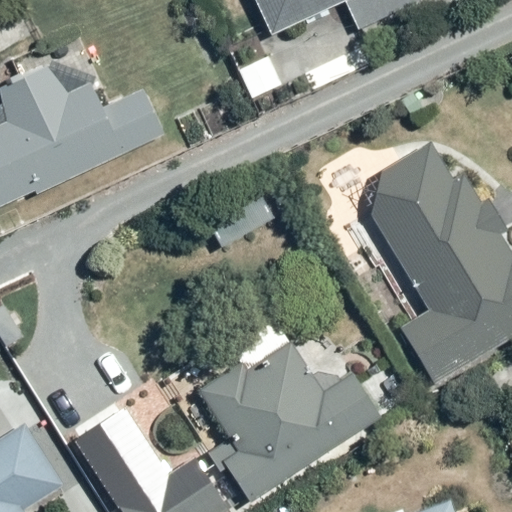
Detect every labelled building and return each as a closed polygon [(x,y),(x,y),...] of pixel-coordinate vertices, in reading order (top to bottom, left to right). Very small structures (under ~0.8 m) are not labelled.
[(251,0),(267,32),(331,0),(345,0),(359,28),(414,0),(251,0)] [(272,52),(239,67),(254,100),(286,85),(272,52)] [(0,204),(167,130),(150,92),(103,114),(89,81),(65,92),(52,61),(0,84),(0,97),(7,114),(0,117),(0,204)] [(350,184),(419,313),(396,325),(426,382),(511,335),(511,251),(511,252),(446,132),(350,184)] [(277,224),(252,180),(196,212),(221,256),(277,224)] [(116,504),(121,511),(234,511),(381,420),(341,358),(319,372),(291,327),(197,386),(227,435),(116,504)] [(0,511),(23,511),(20,507),(59,482),(19,422),(0,434),(0,511)] [(455,511),(448,492),(396,511),(455,511)]
